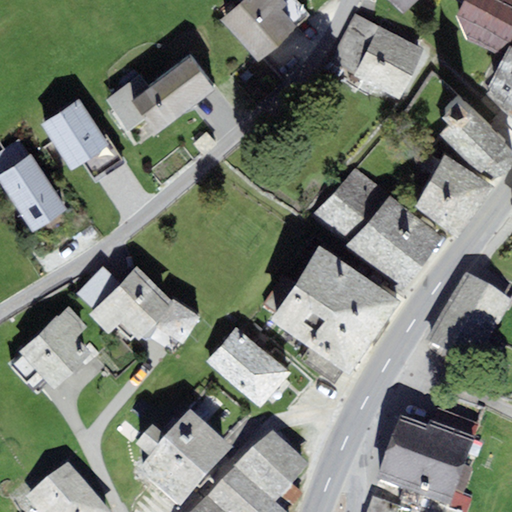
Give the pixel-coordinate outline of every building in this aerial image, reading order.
[(243,0),(238,4),(277,45),(297,27),(281,9),(287,3),(284,0),(243,0)] [(388,0),(405,16),(420,0),(388,0)] [(511,0),(463,0),(462,5),(455,18),(466,42),(503,58),(509,45),(511,38),(511,0)] [(238,4),(221,20),(259,61),(277,45),(238,4)] [(401,97),(423,49),(379,29),(357,76),(401,97)] [(511,46),(509,45),(503,58),(487,86),(491,89),(481,104),(510,127),(511,122),(511,46)] [(149,87),(131,101),(145,119),(157,135),(217,89),(191,55),(149,87)] [(140,75),(107,101),(130,131),(145,119),(131,101),(149,87),(140,75)] [(107,143),(79,98),(40,123),(70,171),(83,163),(109,146),(107,143)] [(453,126),(444,137),(481,174),(484,170),(494,178),(500,178),(508,172),(511,165),(511,150),(504,142),(507,140),(461,98),(443,118),(453,126)] [(0,173),(29,155),(20,140),(0,152),(0,173)] [(110,141),(107,143),(109,146),(83,163),(96,183),(126,164),(124,161),(110,141)] [(67,210),(31,154),(29,155),(0,173),(0,184),(32,233),(67,210)] [(458,238),(495,188),(445,154),(415,207),(458,238)] [(350,242),(390,196),(354,167),(315,212),(311,217),(330,233),(333,231),(350,242)] [(405,291),(444,238),(390,196),(350,242),(346,247),(405,291)] [(350,376),(402,302),(320,246),(294,283),(274,313),(269,319),(350,376)] [(173,303),(137,267),(121,283),(93,311),(90,315),(109,335),(120,324),(139,342),(155,325),(184,344),(200,319),(175,301),(173,303)] [(93,311),(121,283),(105,268),(77,295),(93,311)] [(274,313),(294,283),(283,275),(262,305),(274,313)] [(511,305),(466,278),(424,348),(470,375),(511,305)] [(57,316),(20,353),(55,390),(100,353),(95,348),(91,352),(77,337),(87,327),(69,307),(58,317),(57,316)] [(207,362),(231,383),(262,348),(238,327),(207,362)] [(261,408),(291,373),(262,348),(231,383),(261,408)] [(433,430),(473,445),(479,429),(439,413),(433,430)] [(187,511),(233,461),(189,421),(179,433),(172,427),(158,442),(154,438),(136,457),(151,470),(139,483),(171,511),(187,511)] [(379,487),(404,497),(428,435),(403,425),(379,487)] [(443,511),(450,511),(476,446),(473,445),(433,430),(430,429),(428,435),(404,497),(443,511)] [(272,436),(236,475),(275,511),(282,503),(294,490),(311,472),(272,436)] [(103,511),(68,468),(26,502),(33,511),(103,511)] [(216,511),(276,511),(275,511),(236,475),(208,505),(216,511)] [(294,490),(282,503),(291,511),(303,498),(294,490)] [(383,504),(373,501),(368,511),(398,511),(401,508),(384,502),(383,504)]
